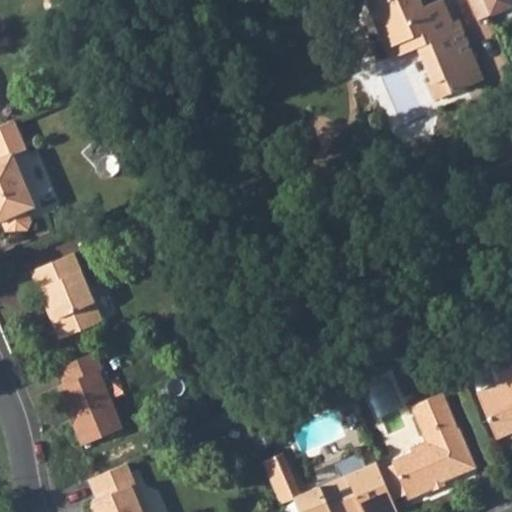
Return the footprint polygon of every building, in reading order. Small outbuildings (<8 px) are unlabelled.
[(371,0),(386,32),(392,30),(399,48),(422,39),(427,48),(443,84),(449,82),(456,96),(487,83),(464,32),(458,34),(456,30),(445,4),(430,10),(425,0),(371,0)] [(511,0),(488,0),(498,21),(511,14),(511,0)] [(422,39),(399,48),(392,30),(386,32),(398,60),(427,48),(422,39)] [(443,84),(433,89),(439,104),(456,96),(449,82),(443,84)] [(0,223),(5,222),(13,241),(29,235),(34,226),(29,212),(37,209),(15,157),(28,151),(15,121),(0,127),(0,223)] [(46,284),(58,314),(50,316),(57,335),(100,318),(100,313),(73,248),(29,267),(38,287),(46,284)] [(56,384),(79,443),(129,423),(115,386),(105,364),(99,365),(92,348),(55,363),(62,381),(56,384)] [(511,359),(498,365),(498,366),(479,374),(477,379),(482,390),(479,391),(498,437),(511,431),(511,359)] [(440,390),(408,403),(423,440),(409,446),(410,450),(390,459),(391,462),(380,467),(393,497),(404,492),(406,497),(431,487),(428,480),(439,475),(441,479),(474,466),(473,460),(458,424),(455,426),(440,390)] [(280,451),(260,459),(278,501),(291,495),(297,511),(394,511),(398,510),(393,497),(380,467),(376,459),(298,492),(280,451)] [(94,499),(98,511),(144,511),(122,461),(89,475),(98,498),(94,499)]
